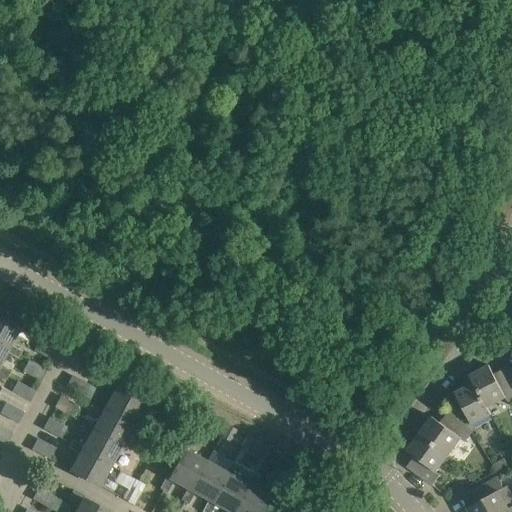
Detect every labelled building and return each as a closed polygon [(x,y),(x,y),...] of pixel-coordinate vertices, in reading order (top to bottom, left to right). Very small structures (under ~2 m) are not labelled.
[(11,345),(20,328),(0,316),(0,343),(9,349),(7,352),(18,358),(22,351),(11,345)] [(29,333),(50,344),(54,337),(33,325),(29,333)] [(0,366),(0,365),(7,352),(9,349),(0,343),(0,376),(6,380),(10,372),(0,366)] [(511,381),(505,368),(494,374),(489,365),(470,376),(474,383),(487,407),(506,397),(508,402),(511,400),(511,381)] [(135,423),(146,401),(118,386),(119,383),(107,377),(103,384),(114,390),(107,404),(106,407),(135,423)] [(0,412),(19,421),(34,389),(15,380),(0,411),(0,412)] [(491,414),(487,407),(474,383),(455,393),(472,424),(491,414)] [(107,404),(96,398),(91,405),(102,411),(95,425),(96,425),(94,428),(123,444),(135,423),(106,407),(107,404)] [(420,433),(449,455),(461,438),(465,442),(473,431),(462,423),(454,433),(432,417),(420,433)] [(96,425),(95,425),(84,419),(80,426),(91,432),(83,446),(84,447),(83,449),(112,465),(123,444),(94,428),(96,425)] [(61,436),(64,426),(48,420),(45,430),(61,436)] [(227,425),(221,437),(230,442),(236,430),(227,425)] [(436,472),(449,455),(420,433),(407,451),(415,457),(408,467),(433,485),(440,475),(436,472)] [(84,447),(83,446),(72,440),(68,447),(79,453),(70,471),(99,487),(112,465),(83,449),(84,447)] [(208,462),(207,461),(185,449),(169,478),(167,476),(160,488),(167,492),(173,482),(187,489),(191,491),(208,462)] [(496,471),(508,465),(504,458),(492,464),(496,471)] [(229,473),(228,473),(208,462),(191,491),(187,489),(181,500),(189,504),(195,493),(208,501),(212,503),(229,473)] [(208,501),(202,511),(203,511),(211,511),(216,505),(228,511),(234,511),(242,499),(250,485),(255,476),(232,464),(227,472),(228,473),(229,473),(212,503),(208,501)] [(123,469),(110,485),(132,502),(144,487),(123,469)] [(498,477),(471,492),(477,503),(468,508),(470,511),(503,511),(509,509),(511,506),(511,492),(508,485),(504,487),(498,477)] [(261,511),(270,496),(250,485),(234,511),(261,511)] [(108,511),(84,499),(85,496),(73,489),(69,497),(80,503),(75,511),(108,511)] [(51,508),(51,509),(56,511),(60,511),(65,503),(57,498),(51,508)]
